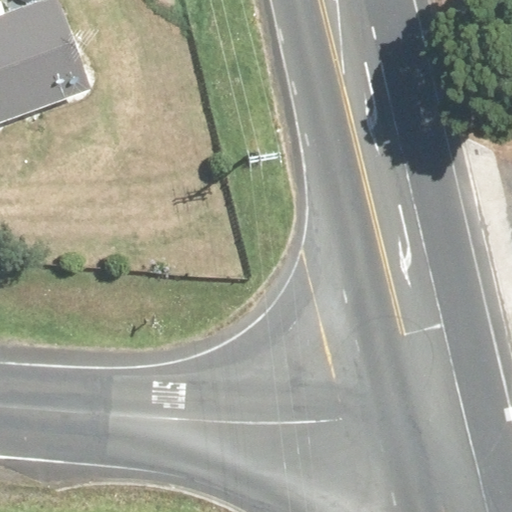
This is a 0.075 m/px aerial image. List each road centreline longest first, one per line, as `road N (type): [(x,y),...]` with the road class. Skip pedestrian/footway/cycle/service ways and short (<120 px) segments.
road 1 (tertiary): [(415,398),(340,419),(258,424),(0,406)]
road 2 (tertiary): [(415,398),(318,0)]
